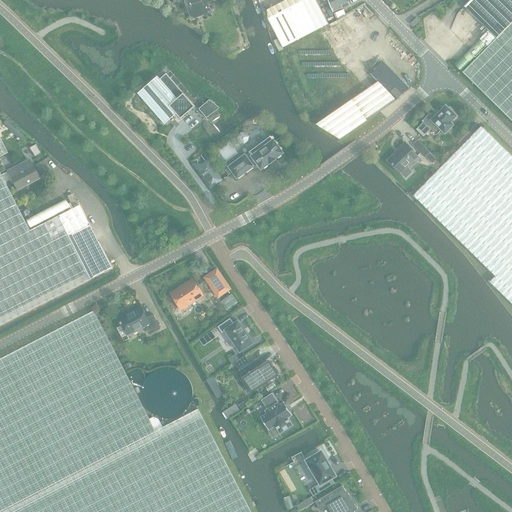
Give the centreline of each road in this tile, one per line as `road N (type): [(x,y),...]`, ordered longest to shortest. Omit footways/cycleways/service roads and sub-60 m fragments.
road 1 (residential): [(212,236),(386,511)]
road 2 (unclassified): [(212,236),(358,147),(442,71)]
road 3 (unclassified): [(0,344),(212,236)]
